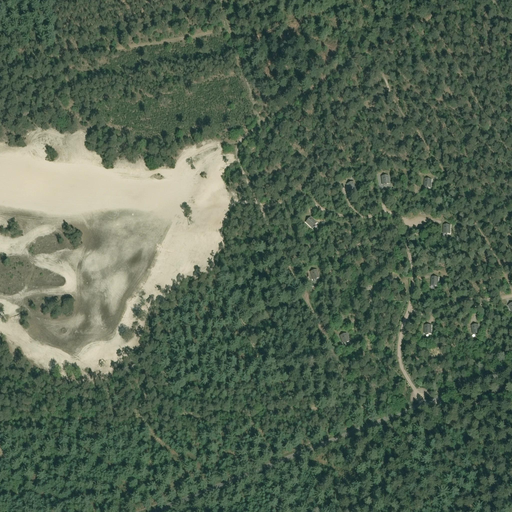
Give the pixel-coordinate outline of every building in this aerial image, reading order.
[(353,182),(347,184),(349,191),(353,190),(353,191),(356,190),(353,182)] [(310,217),(306,222),(311,227),(314,225),(315,225),(317,223),(310,217)] [(317,270),(310,272),(312,279),(316,278),(316,279),(319,278),(317,270)] [(479,333),(478,325),(471,326),(472,333),(476,333),(477,334),(479,333)] [(346,343),(349,342),(346,334),(340,336),(342,343),(346,342),(346,343)]
